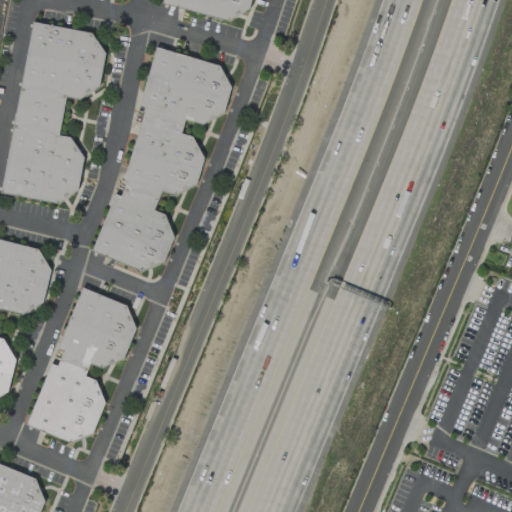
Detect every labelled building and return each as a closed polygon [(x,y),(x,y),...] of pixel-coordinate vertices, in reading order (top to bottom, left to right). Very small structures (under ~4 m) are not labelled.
[(160,0),(249,0),(247,7),(225,19),(160,2),(160,0)] [(0,181),(32,21),(89,32),(103,52),(97,85),(76,99),(63,96),(57,135),(69,137),(82,156),(76,190),(56,202),(0,192),(0,181)] [(154,47),(217,66),(228,85),(221,113),(200,124),(183,119),(180,132),(190,135),(201,157),(194,183),(173,195),(160,192),(153,209),(163,213),(171,236),(161,260),(140,270),(90,250),(113,193),(120,196),(125,180),(122,179),(144,106),(137,104),(154,47)] [(0,239),(37,249),(48,269),(41,302),(19,314),(0,308),(0,337),(1,338),(13,358),(5,391),(0,393),(0,239)] [(80,286),(124,304),(134,326),(122,358),(98,367),(88,364),(84,375),(93,378),(103,402),(91,433),(68,442),(24,425),(49,363),(55,365),(61,350),(55,348),(80,286)] [(0,511),(0,464),(34,478),(42,500),(37,511),(0,511)]
